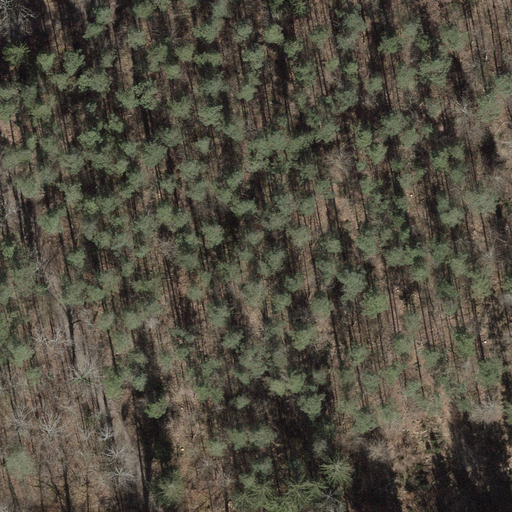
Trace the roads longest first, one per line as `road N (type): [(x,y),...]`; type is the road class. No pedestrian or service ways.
road 1 (track): [(0,158),(160,511)]
road 2 (track): [(0,35),(116,0)]
